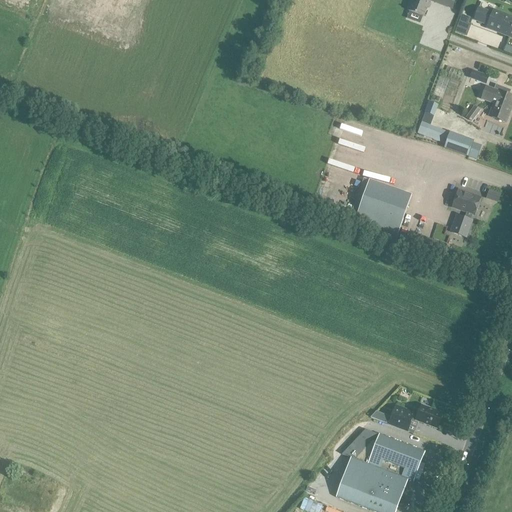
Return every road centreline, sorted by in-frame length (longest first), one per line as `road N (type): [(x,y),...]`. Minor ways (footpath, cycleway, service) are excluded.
road 1 (unknown): [(375,511),(328,494),(322,479),(372,424),(424,438),(429,447)]
road 2 (tertiary): [(448,511),(511,339)]
